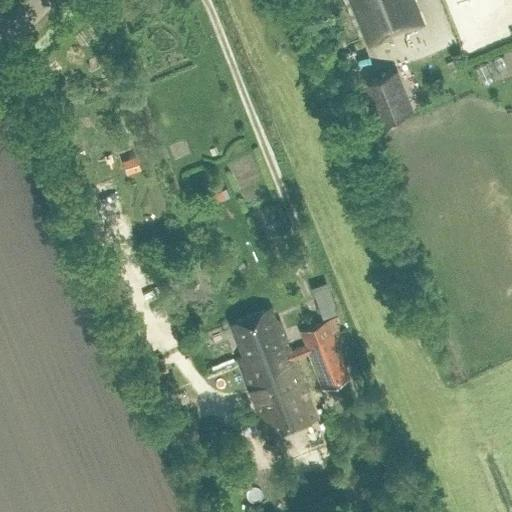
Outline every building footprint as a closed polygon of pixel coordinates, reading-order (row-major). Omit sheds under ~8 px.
[(351,0),(369,44),(421,22),(412,0),(351,0)] [(342,26),(331,31),(337,44),(348,40),(342,26)] [(358,82),(375,123),(410,109),(393,68),(358,82)] [(122,158),(126,171),(139,167),(135,154),(122,158)] [(225,186),(215,190),(218,198),(229,194),(225,186)] [(331,294),(316,300),(323,315),(337,309),(331,294)] [(230,320),(243,353),(247,353),(267,345),(272,355),(289,347),(277,318),(274,319),(269,305),(230,320)] [(299,328),(321,386),(348,376),(325,318),(299,328)] [(268,435),(316,417),(289,347),(272,355),(267,345),(247,353),(243,353),(237,356),(268,435)] [(146,362),(151,375),(168,368),(163,355),(146,362)] [(166,374),(148,381),(151,390),(153,390),(169,383),(167,376),(166,374)] [(165,421),(164,421),(173,443),(197,434),(188,411),(183,413),(182,414),(181,414),(165,421)] [(233,445),(222,450),(238,488),(249,484),(233,445)]
